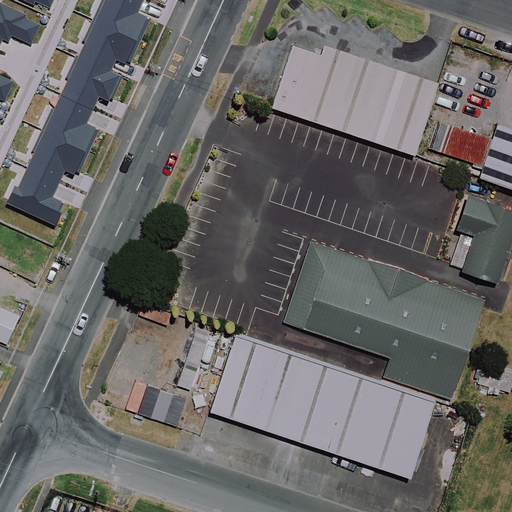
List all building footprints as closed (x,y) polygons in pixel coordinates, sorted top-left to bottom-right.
[(73,31),(81,13),(70,8),(74,0),(21,0),(0,47),(0,68),(58,95),(85,36),(73,31)] [(321,52),(293,42),(272,102),(415,150),(438,80),(324,42),(321,52)] [(511,68),(511,62),(500,58),(493,75),(507,80),(511,68)] [(492,138),(438,120),(429,146),(483,164),(492,138)] [(511,125),(497,121),(492,138),(483,164),(480,174),(511,183),(511,125)] [(50,187),(0,163),(0,206),(34,222),(50,187)] [(487,196),(469,190),(458,225),(474,231),(462,267),(499,279),(511,238),(511,199),(489,191),(487,196)] [(486,298),(313,240),(286,318),(391,353),(384,375),(453,398),(486,298)] [(144,303),(139,315),(167,325),(172,313),(144,303)] [(20,315),(0,306),(0,339),(8,343),(20,315)] [(436,398),(237,332),(212,405),(411,472),(436,398)] [(195,333),(185,360),(200,365),(210,338),(195,333)] [(199,371),(184,366),(177,385),(192,391),(199,371)]
